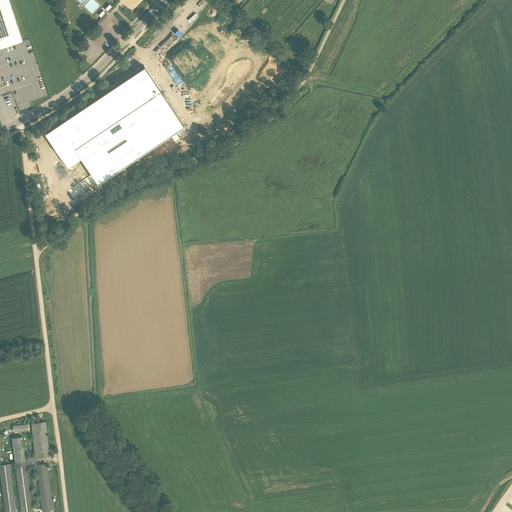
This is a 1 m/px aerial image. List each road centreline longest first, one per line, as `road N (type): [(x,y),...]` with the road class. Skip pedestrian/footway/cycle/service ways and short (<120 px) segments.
road 1 (track): [(343,0),(292,93),(214,146),(77,212),(38,256)]
road 2 (tertiary): [(0,131),(66,97),(163,0)]
road 3 (track): [(53,407),(38,256)]
road 4 (track): [(38,256),(21,129)]
